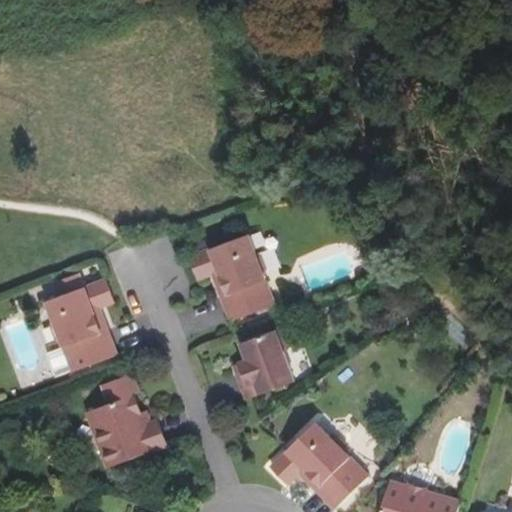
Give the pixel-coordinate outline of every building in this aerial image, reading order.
[(258,253),(250,234),(192,256),(200,278),(218,272),(221,271),(223,277),(220,278),(225,293),(223,294),(233,321),(277,304),(265,273),(268,269),(263,255),(258,253)] [(63,296),(48,301),(55,320),(53,325),(58,339),(63,341),(75,371),(119,355),(109,328),(106,329),(100,314),(97,315),(95,309),(115,302),(106,279),(84,287),(79,274),(57,282),(63,296)] [(289,348),(282,328),(242,343),(249,360),(241,363),(244,371),(238,373),(248,399),(296,381),(284,349),(289,348)] [(244,371),(241,363),(235,365),(238,373),(244,371)] [(134,374),(128,376),(135,394),(141,392),(134,374)] [(110,403),(89,412),(109,467),(168,446),(159,420),(152,423),(148,424),(144,412),(142,413),(135,394),(128,376),(104,385),(110,403)] [(148,411),(144,412),(148,424),(152,423),(148,411)] [(332,437),(317,422),(273,466),(290,483),(303,471),(306,468),(310,472),(307,475),(319,486),(317,488),(337,509),(370,476),(347,452),(347,447),(337,437),(332,437)] [(407,485),(391,481),(382,511),(458,511),(462,501),(428,492),(429,490),(407,484),(407,485)]
